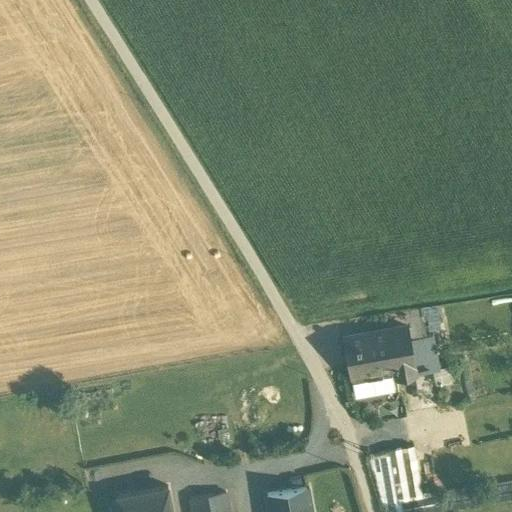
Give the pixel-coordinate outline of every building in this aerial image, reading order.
[(437,304),(422,307),(424,323),(440,321),(437,304)] [(407,323),(410,339),(427,336),(424,323),(422,307),(386,315),(389,327),(407,323)] [(389,327),(344,336),(356,393),(398,384),(396,376),(416,373),(410,339),(407,323),(389,327)] [(427,336),(410,339),(416,373),(436,369),(439,368),(433,335),(427,336)] [(439,368),(436,369),(440,385),(451,382),(448,367),(439,368)] [(389,450),(397,498),(423,493),(422,486),(425,485),(418,444),(389,450)] [(173,511),(168,484),(116,494),(119,511),(173,511)] [(312,511),(308,484),(264,492),(267,511),(312,511)] [(230,511),(225,490),(192,496),(194,511),(230,511)]
